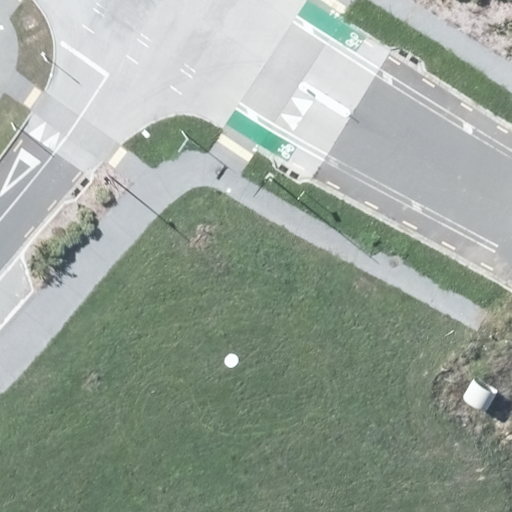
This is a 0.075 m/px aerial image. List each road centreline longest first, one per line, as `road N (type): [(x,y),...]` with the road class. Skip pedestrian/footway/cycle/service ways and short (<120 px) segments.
road 1 (residential): [(156,14),(511,240)]
road 2 (residential): [(156,14),(109,95),(0,222)]
